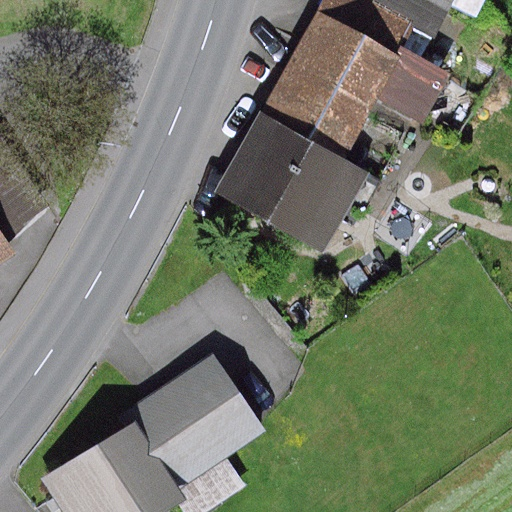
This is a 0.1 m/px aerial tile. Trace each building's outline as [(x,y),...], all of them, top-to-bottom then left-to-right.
[(417,14),(389,0),(319,0),(260,115),(346,162),(375,106),(421,130),(449,76),(398,50),(417,14)] [(346,162),(260,115),(217,193),(324,252),(367,174),(346,162)] [(0,130),(0,240),(3,244),(54,209),(0,130)] [(0,260),(8,255),(10,255),(3,244),(0,240),(0,260)] [(136,418),(40,481),(60,511),(165,511),(182,501),(175,489),(262,431),(211,355),(130,409),(136,418)]
